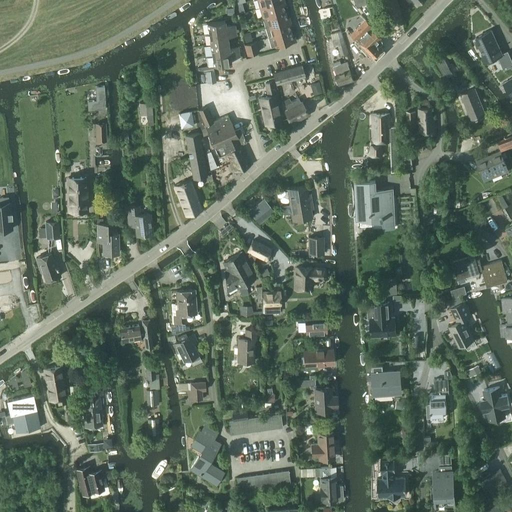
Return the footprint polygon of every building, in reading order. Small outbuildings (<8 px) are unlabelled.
[(386,0),(391,17),(402,14),(397,0),(386,0)] [(263,18),(285,11),(283,5),(285,5),(284,1),(260,8),(263,18)] [(248,3),(239,5),(240,13),(249,11),(248,3)] [(265,27),(290,20),(289,16),(286,17),(285,11),(263,18),(265,27)] [(366,19),(351,33),(377,59),(385,51),(380,46),(383,43),(382,41),(380,38),(377,35),(380,33),(366,19)] [(209,34),(236,30),(235,25),(226,26),(225,20),(207,23),(209,34)] [(268,37),(290,31),(289,25),(291,25),(290,20),(265,27),(268,37)] [(211,45),(229,42),(228,36),(237,35),(236,30),(209,34),(211,45)] [(271,47),(275,46),(296,40),(295,36),(292,36),(290,31),(268,37),(271,47)] [(348,53),(342,31),(331,34),(334,46),(338,45),(341,55),(348,53)] [(489,31),(476,37),(485,56),(483,57),(485,62),(498,56),(504,70),(511,66),(511,59),(508,51),(503,54),(496,38),(493,40),(489,31)] [(212,55),(239,51),(238,46),(229,47),(229,42),(211,45),(212,55)] [(247,55),(259,51),(256,42),(245,45),(247,55)] [(239,51),(212,55),(214,66),(232,64),(231,58),(240,57),(239,51)] [(436,58),(448,79),(455,75),(443,54),(436,58)] [(333,66),(335,70),(337,74),(336,74),(340,85),(354,80),(347,61),(333,66)] [(276,84),(291,80),(305,76),(302,65),(273,73),(276,84)] [(215,70),(206,71),(208,83),(216,82),(215,70)] [(266,94),(261,95),(268,127),(284,120),(277,91),(276,92),(274,80),(264,82),(266,94)] [(310,84),(314,95),(322,92),(319,81),(310,84)] [(472,119),(486,113),(476,88),(461,94),(472,119)] [(301,102),(299,97),(291,101),(289,98),(286,100),(287,103),(285,104),(287,109),(284,110),(292,124),(309,114),(302,101),(301,102)] [(152,102),(140,103),(140,114),(147,113),(148,125),(154,125),(152,102)] [(212,121),(210,116),(206,107),(199,110),(201,115),(200,116),(201,129),(206,127),(215,148),(216,148),(219,157),(227,154),(235,172),(250,165),(241,145),(247,142),(240,127),(235,130),(228,114),(212,121)] [(433,115),(432,107),(419,108),(420,132),(435,131),(434,115),(433,115)] [(408,126),(416,125),(416,111),(407,111),(408,126)] [(390,126),(390,113),(372,114),(373,131),(374,131),(375,141),(371,142),(372,155),(382,155),(382,142),(391,142),(391,150),(398,150),(396,126),(390,126)] [(106,122),(95,123),(96,141),(107,141),(106,122)] [(193,178),(207,176),(199,132),(186,135),(193,178)] [(511,136),(499,141),(502,150),(511,146),(511,136)] [(424,151),(432,151),(432,143),(424,144),(424,151)] [(410,146),(400,147),(402,163),(412,162),(410,146)] [(485,180),(510,170),(501,150),(477,160),(484,175),(483,175),(485,180)] [(68,175),(69,198),(69,210),(86,209),(86,193),(85,175),(68,175)] [(186,215),(202,209),(191,178),(174,185),(186,215)] [(376,181),(355,182),(357,219),(373,221),(372,213),(384,212),(384,228),(395,227),(393,190),(376,191),(376,181)] [(0,187),(0,217),(13,215),(9,184),(2,185),(2,187),(0,187)] [(290,205),(310,201),(307,185),(288,188),(288,190),(285,191),(282,194),(283,196),(286,199),(289,198),(290,205)] [(264,199),(250,210),(260,222),(274,211),(264,199)] [(310,201),(290,205),(293,221),(312,218),(310,201)] [(142,213),(141,204),(127,206),(129,221),(136,220),(137,234),(152,232),(150,212),(142,213)] [(58,220),(45,221),(47,237),(60,236),(58,220)] [(109,232),(109,222),(97,222),(98,237),(103,237),(104,253),(118,252),(118,231),(109,232)] [(324,236),(316,236),(308,236),(308,253),(324,253),(324,236)] [(253,240),(248,251),(250,251),(248,255),(253,261),(257,255),(270,260),(274,250),(253,240)] [(54,260),(51,251),(36,257),(40,267),(42,267),(46,280),(61,276),(55,260),(54,260)] [(244,287),(247,286),(253,283),(253,280),(252,278),(255,277),(241,252),(224,261),(228,269),(225,270),(228,291),(237,286),(238,286),(241,285),(242,287),(244,287)] [(502,260),(482,266),(480,258),(476,259),(475,253),(453,260),(459,281),(480,275),(479,272),(480,271),(480,270),(482,269),(487,287),(508,281),(502,260)] [(312,277),(323,278),(325,277),(325,276),(326,276),(326,275),(326,274),(326,273),(327,273),(326,272),(326,271),(326,270),(326,269),(325,269),(325,268),(324,268),(297,266),(296,288),(311,289),(312,277)] [(386,281),(387,292),(397,292),(397,281),(386,281)] [(176,324),(170,325),(171,333),(187,329),(186,322),(186,314),(197,313),(195,289),(177,290),(177,302),(171,303),(173,323),(176,322),(176,324)] [(281,290),(263,291),(264,306),(281,305),(281,290)] [(511,297),(502,299),(504,313),(507,313),(508,324),(505,324),(506,337),(511,336),(511,297)] [(391,317),(390,301),(374,302),(375,318),(371,318),(372,335),(397,334),(395,316),(391,317)] [(448,325),(458,345),(473,338),(464,320),(472,315),(469,309),(465,301),(450,309),(456,321),(448,325)] [(252,306),(238,305),(238,315),(252,315),(252,306)] [(153,347),(150,319),(143,320),(143,325),(139,325),(139,324),(120,326),(122,341),(140,339),(140,340),(145,339),(146,348),(153,347)] [(325,321),(311,322),(312,331),(326,331),(325,321)] [(257,339),(257,330),(245,329),(245,338),(238,338),(238,361),(255,361),(255,339),(257,339)] [(199,354),(194,344),(197,342),(194,334),(171,345),(175,354),(179,352),(184,361),(199,354)] [(331,347),(330,338),(325,338),(326,348),(304,349),(305,365),(334,363),(333,347),(331,347)] [(155,363),(146,363),(146,379),(149,378),(150,389),(156,389),(158,389),(160,389),(159,373),(155,373),(155,363)] [(50,401),(68,397),(61,364),(43,368),(50,401)] [(383,370),(383,365),(372,366),(372,371),(374,395),(403,393),(401,369),(383,370)] [(470,377),(482,371),(478,365),(467,370),(470,377)] [(16,375),(9,381),(12,388),(19,387),(17,381),(22,379),(24,386),(31,384),(27,368),(21,372),(22,376),(17,378),(16,375)] [(316,385),(315,377),(310,378),(310,388),(314,388),(316,411),(334,410),(333,406),(337,406),(339,402),(338,399),(337,395),(333,395),(332,386),(324,386),(324,385),(316,385)] [(443,385),(442,378),(434,379),(435,393),(430,393),(431,403),(427,403),(427,410),(431,409),(432,417),(444,416),(444,409),(447,409),(446,385),(443,385)] [(202,389),(202,390),(206,389),(205,382),(191,382),(192,390),(202,389)] [(486,398),(482,398),(484,411),(488,410),(490,420),(507,416),(505,407),(510,406),(508,393),(502,394),(501,386),(484,390),(486,398)] [(150,389),(146,389),(147,404),(157,404),(156,389),(150,389)] [(202,398),(202,390),(202,389),(192,390),(189,390),(189,399),(202,398)] [(32,391),(9,397),(13,414),(36,408),(32,391)] [(83,409),(101,407),(100,396),(82,398),(83,409)] [(396,408),(404,409),(405,402),(397,401),(396,408)] [(101,407),(83,409),(85,427),(103,425),(101,407)] [(13,414),(1,416),(3,424),(14,421),(17,432),(23,431),(41,426),(36,408),(13,414)] [(247,410),(232,412),(233,420),(236,419),(242,418),(248,418),(247,410)] [(274,414),(276,428),(283,427),(281,413),(274,414)] [(270,428),(276,428),(274,414),(268,415),(270,428)] [(262,416),(263,429),(270,428),(268,415),(262,416)] [(257,430),(263,429),(262,416),(255,417),(257,430)] [(251,431),(257,430),(255,417),(249,418),(251,431)] [(159,418),(148,419),(148,434),(159,433),(159,418)] [(238,433),(244,432),(242,418),(236,419),(238,433)] [(244,432),(251,431),(249,418),(248,418),(242,418),(244,432)] [(231,434),(238,433),(236,419),(233,420),(229,420),(231,434)] [(209,462),(220,443),(199,430),(190,445),(201,451),(190,469),(216,484),(224,471),(209,462)] [(318,443),(311,443),(311,456),(319,456),(319,459),(335,458),(335,455),(333,432),(318,433),(318,442),(318,443)] [(91,451),(103,450),(103,442),(89,444),(91,451)] [(394,474),(394,468),(395,468),(395,456),(381,457),(381,469),(383,469),(383,475),(377,475),(378,480),(377,480),(376,482),(376,486),(377,488),(378,488),(378,493),(388,492),(389,494),(391,494),(391,495),(392,496),(396,496),(398,494),(398,493),(400,493),(400,491),(407,491),(406,474),(394,474)] [(437,504),(450,504),(455,503),(453,488),(452,464),(440,465),(440,471),(435,471),(437,504)] [(83,494),(93,492),(104,489),(99,469),(89,472),(87,465),(76,468),(83,494)] [(320,467),(315,468),(315,476),(320,475),(322,501),(343,499),(342,485),(337,485),(337,476),(330,476),(330,473),(329,467),(320,467)] [(282,471),(284,484),(291,483),(289,470),(282,471)] [(278,485),(284,484),(282,471),(276,472),(278,485)] [(265,487),(271,486),(269,472),(263,473),(265,487)] [(271,486),(278,485),(276,472),(269,472),(271,486)] [(494,497),(502,493),(491,472),(483,476),(494,497)] [(258,488),(265,487),(263,473),(257,474),(258,488)] [(252,489),(258,488),(257,474),(250,475),(252,489)] [(246,490),(252,489),(250,475),(244,476),(246,490)] [(239,491),(246,490),(244,476),(237,477),(239,491)] [(502,511),(497,501),(479,511),(502,511)]
